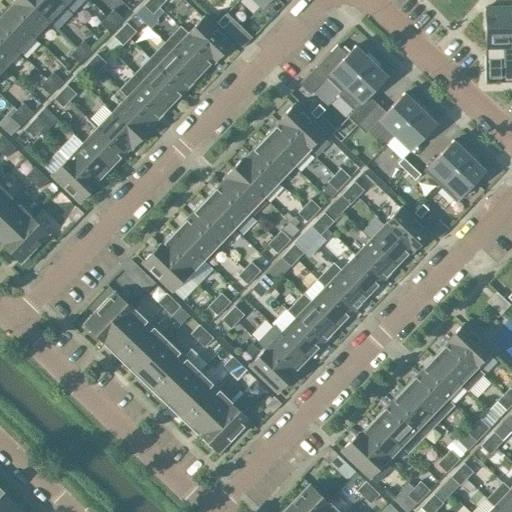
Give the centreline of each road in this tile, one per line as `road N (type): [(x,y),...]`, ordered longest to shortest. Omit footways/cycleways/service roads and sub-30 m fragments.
road 1 (residential): [(12,321),(322,0)]
road 2 (residential): [(215,511),(511,196)]
road 3 (residential): [(209,511),(12,321)]
road 4 (residential): [(511,139),(368,0)]
